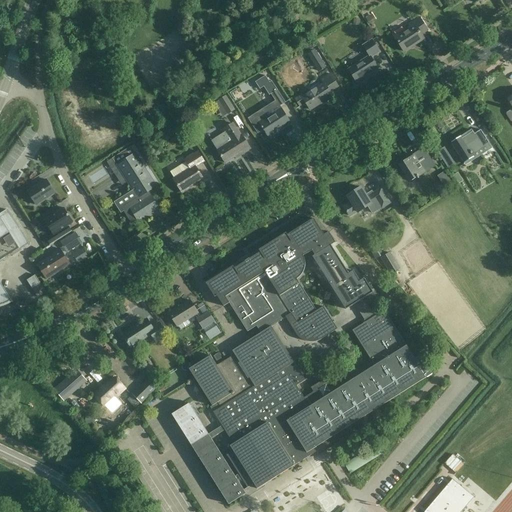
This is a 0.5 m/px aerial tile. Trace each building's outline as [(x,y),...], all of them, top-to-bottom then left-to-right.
[(412,20),(419,16),(414,7),(407,11),(408,13),(407,13),(411,20),(412,20)] [(373,14),(366,19),(370,25),(376,20),(373,14)] [(395,37),(399,44),(404,52),(405,52),(404,50),(416,43),(416,44),(424,39),(421,35),(427,31),(419,18),(414,21),(416,24),(395,37)] [(362,45),(367,53),(368,55),(348,68),(357,82),(369,75),(368,73),(376,68),(377,69),(378,69),(371,58),(379,52),(371,40),(362,45)] [(314,41),(307,45),(310,50),(317,46),(314,41)] [(318,55),(315,50),(308,55),(311,59),(318,55)] [(98,63),(95,64),(86,67),(87,72),(80,74),(90,110),(93,109),(95,116),(108,112),(106,105),(109,104),(98,63)] [(324,84),(303,97),(301,95),(295,99),(300,107),(306,103),(310,110),(322,103),(321,102),(325,100),(326,102),(333,97),(330,93),(338,87),(330,74),(321,80),(324,84)] [(265,76),(255,83),(260,90),(264,87),(269,95),(271,94),(275,101),(279,107),(279,106),(285,102),(277,90),(271,82),(270,83),(265,76)] [(225,113),(232,108),(227,100),(219,104),(225,113)] [(264,129),(269,138),(269,137),(268,136),(279,129),(280,131),(291,124),(281,108),(267,117),(265,113),(251,122),(256,130),(258,131),(261,131),(264,129)] [(222,130),(224,133),(212,141),(217,150),(226,163),(241,153),(242,155),(250,150),(241,134),(240,135),(233,124),(222,130)] [(462,137),(451,144),(457,152),(462,160),(464,164),(474,158),(471,154),(489,143),(486,138),(481,130),(474,134),(472,131),(472,132),(462,138),(462,137)] [(446,165),(452,161),(444,147),(438,152),(446,165)] [(435,165),(430,157),(425,149),(420,152),(419,151),(413,155),(413,156),(399,165),(410,182),(435,165)] [(205,162),(198,151),(184,160),(186,163),(171,172),(174,178),(173,179),(178,187),(178,186),(182,193),(190,188),(189,187),(202,178),(196,168),(205,162)] [(123,196),(114,202),(121,213),(124,211),(127,216),(132,223),(137,220),(138,221),(142,218),(143,219),(145,219),(143,217),(152,211),(153,212),(159,208),(148,192),(157,187),(156,186),(136,154),(117,165),(128,182),(133,190),(123,196)] [(46,180),(28,192),(36,205),(55,193),(46,180)] [(21,188),(11,194),(15,199),(24,194),(25,193),(21,188)] [(351,202),(344,207),(350,217),(368,206),(373,214),(390,203),(381,189),(367,197),(361,188),(348,196),(351,202)] [(64,208),(44,221),(53,235),(46,239),(50,245),(72,231),(68,226),(74,222),(64,208)] [(0,282),(0,263),(29,245),(8,212),(0,216),(0,303),(1,303),(3,303),(6,302),(8,301),(10,299),(11,301),(0,282)] [(36,219),(29,223),(34,230),(40,226),(36,219)] [(222,425),(222,426),(212,432),(209,434),(189,404),(172,415),(229,505),(241,497),(246,494),(244,490),(211,439),(225,430),(233,444),(230,446),(234,451),(227,455),(248,488),(254,484),(257,489),(316,452),(314,449),(329,439),(333,446),(334,447),(374,421),(375,418),(370,411),(379,405),(380,407),(433,374),(421,356),(415,359),(384,310),(376,316),(372,309),(369,304),(365,298),(359,288),(368,283),(363,274),(353,281),(331,246),(336,243),(329,232),(324,235),(314,219),(288,235),(286,233),(259,250),(260,252),(235,268),(234,266),(206,283),(215,298),(217,296),(220,300),(224,307),(229,303),(231,305),(233,309),(239,319),(248,332),(257,326),(261,333),(250,339),(232,351),(235,355),(224,361),(217,366),(211,356),(189,369),(212,406),(218,403),(221,407),(213,412),(216,416),(222,425)] [(74,234),(61,242),(67,252),(81,244),(74,234)] [(376,244),(369,249),(375,259),(383,255),(379,249),(376,244)] [(83,248),(72,254),(78,263),(89,257),(83,248)] [(38,265),(41,271),(47,279),(70,265),(60,249),(52,254),(53,255),(38,265)] [(401,269),(390,252),(380,258),(391,275),(401,269)] [(33,288),(41,283),(36,275),(28,281),(33,288)] [(198,313),(190,300),(169,314),(177,326),(198,313)] [(209,312),(197,319),(203,329),(207,334),(210,340),(221,333),(214,322),(215,322),(209,312)] [(166,334),(163,329),(157,320),(157,321),(158,323),(152,327),(147,320),(123,335),(130,345),(152,332),(157,340),(166,334)] [(218,353),(213,356),(217,361),(222,358),(218,353)] [(77,369),(54,390),(64,401),(87,381),(77,369)] [(151,373),(150,380),(157,382),(158,375),(151,373)] [(101,390),(95,396),(102,404),(103,405),(109,412),(115,406),(120,401),(116,396),(124,387),(122,385),(115,377),(105,387),(101,390)] [(156,389),(149,382),(147,380),(133,394),(141,403),(156,389)] [(86,417),(83,417),(82,423),(86,423),(86,425),(95,425),(95,414),(86,414),(86,417)] [(369,449),(344,464),(350,474),(375,458),(383,453),(377,444),(369,449)] [(322,474),(269,507),(271,511),(282,511),(282,510),(327,482),(322,474)] [(426,510),(424,511),(461,511),(473,498),(452,480),(450,482),(448,485),(426,510)]
